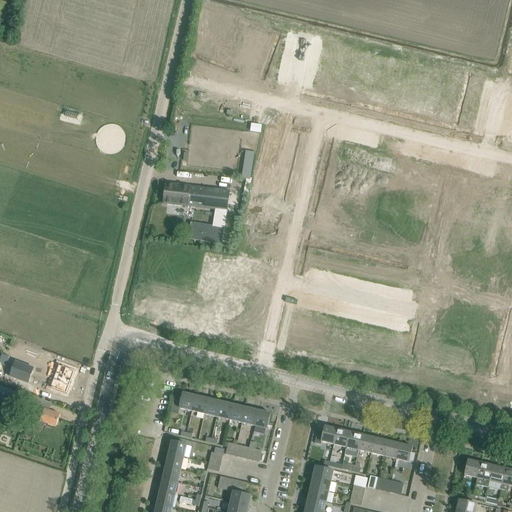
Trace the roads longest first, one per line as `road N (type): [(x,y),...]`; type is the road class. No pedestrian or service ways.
road 1 (unclassified): [(110,326),(185,0)]
road 2 (residential): [(323,114),(261,371)]
road 3 (residential): [(511,159),(323,114)]
road 4 (residential): [(62,511),(110,326)]
road 5 (tertiary): [(79,511),(114,367),(128,341)]
road 6 (tertiary): [(437,416),(296,380)]
road 7 (residential): [(323,114),(186,81)]
road 8 (residential): [(266,511),(296,380)]
